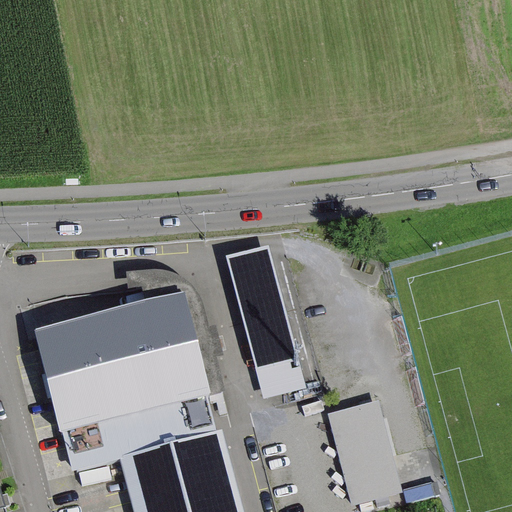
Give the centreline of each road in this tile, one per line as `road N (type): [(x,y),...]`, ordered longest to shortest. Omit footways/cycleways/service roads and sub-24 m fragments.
road 1 (primary): [(511,176),(220,213),(0,225)]
road 2 (residential): [(40,511),(0,378)]
